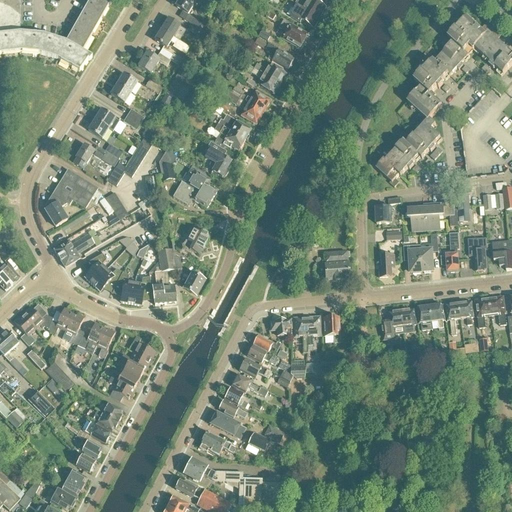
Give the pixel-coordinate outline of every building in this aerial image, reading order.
[(0,0),(0,56),(1,56),(20,54),(39,56),(58,62),(79,74),(88,62),(89,63),(92,60),(92,59),(82,53),(112,0),(90,0),(66,44),(43,37),(20,35),(19,0),(0,0)] [(195,4),(189,0),(180,0),(175,9),(187,16),(195,4)] [(298,1),(295,5),(318,19),(320,16),(321,15),(322,15),(325,11),(324,10),(325,9),(310,0),(309,0),(305,6),(304,5),(304,4),(298,1)] [(205,3),(202,8),(210,13),(213,8),(205,3)] [(318,19),(295,5),(292,10),(295,11),(290,19),(300,25),(301,23),(312,30),(313,28),(314,29),(317,24),(316,24),(317,22),(316,22),(318,19)] [(210,13),(202,8),(199,13),(207,18),(210,13)] [(265,19),(272,23),(275,18),(268,14),(265,19)] [(190,25),(191,26),(199,31),(202,26),(193,20),(190,25)] [(377,171),(391,184),(392,185),(396,181),(400,177),(401,178),(408,170),(410,172),(414,167),(413,166),(415,163),(416,164),(417,164),(421,160),(422,161),(430,153),(431,154),(436,150),(434,148),(436,145),(437,146),(438,146),(443,141),(432,132),(436,127),(430,122),(443,108),(435,101),(436,99),(432,95),(438,89),(439,91),(443,86),(442,85),(444,82),(445,83),(446,83),(457,71),(459,72),(463,67),(462,66),(464,63),(465,64),(466,64),(470,59),(469,58),(475,51),(491,65),(489,67),(494,71),(496,69),(498,72),(497,73),(497,75),(501,79),(511,67),(511,55),(497,42),(502,37),(488,24),(481,32),(468,20),(449,41),(453,44),(435,64),(434,62),(415,83),(422,90),(408,105),(428,123),(407,146),(404,143),(386,164),(385,162),(377,171)] [(168,21),(161,32),(173,40),(173,39),(180,29),(168,21)] [(282,41),(296,49),(295,51),(300,53),(304,46),(303,45),(307,38),(297,32),(298,31),(284,22),(282,24),(281,24),(278,29),(286,34),(282,41)] [(191,26),(187,31),(195,36),(199,31),(191,26)] [(202,40),(216,48),(222,39),(207,30),(202,40)] [(161,32),(154,43),(166,50),(170,44),(174,46),(173,49),(185,56),(189,49),(173,39),(173,40),(161,32)] [(257,37),(267,44),(271,38),(260,32),(257,37)] [(255,46),(264,51),(267,45),(258,40),(255,46)] [(276,57),(272,62),(288,72),(289,70),(290,70),(291,68),(291,66),(294,61),(268,46),(266,51),(276,57)] [(171,63),(169,62),(159,56),(156,60),(147,54),(141,63),(140,62),(138,66),(139,67),(138,69),(150,77),(158,64),(167,69),(171,63)] [(173,56),(169,62),(171,63),(178,68),(182,62),(173,56)] [(257,66),(254,71),(279,86),(282,81),(283,81),(285,79),(285,77),(285,76),(270,66),(266,72),(257,66)] [(482,71),(486,75),(490,71),(486,67),(482,71)] [(247,68),(244,72),(250,76),(251,75),(253,71),(247,68)] [(462,72),(466,76),(471,72),(466,68),(462,72)] [(279,86),(254,71),(253,71),(251,75),(261,81),(258,87),(273,96),(274,95),(275,94),(277,92),(277,90),(279,86)] [(124,76),(117,87),(131,95),(137,85),(124,76)] [(177,76),(174,81),(184,87),(187,81),(177,76)] [(246,85),(254,90),(257,86),(248,81),(246,85)] [(145,88),(159,97),(163,90),(149,82),(145,88)] [(176,100),(183,88),(173,82),(166,93),(176,100)] [(131,95),(117,87),(110,97),(124,106),(131,95)] [(442,91),(447,95),(451,90),(446,87),(442,91)] [(235,89),(231,96),(262,114),(265,109),(267,109),(269,106),(268,103),(269,103),(263,99),(263,98),(256,93),(251,102),(242,96),(243,94),(235,89)] [(262,114),(231,96),(223,91),(219,98),(244,113),(241,119),(249,123),(249,122),(255,125),(256,125),(258,125),(259,121),(259,119),(262,114)] [(159,109),(165,113),(172,102),(165,98),(159,109)] [(95,122),(109,131),(113,134),(120,123),(101,112),(95,122)] [(131,112),(127,118),(140,126),(144,120),(131,112)] [(140,126),(127,118),(123,124),(136,132),(140,126)] [(218,127),(230,134),(245,143),(245,141),(247,142),(250,138),(248,137),(251,132),(227,118),(223,124),(221,122),(218,127)] [(109,131),(95,122),(88,133),(102,141),(109,131)] [(230,134),(218,127),(215,132),(220,135),(216,143),(230,151),(232,148),(239,152),(245,143),(230,134)] [(146,132),(142,137),(145,139),(154,144),(157,139),(146,132)] [(201,141),(204,135),(197,132),(194,137),(201,141)] [(145,139),(142,143),(151,149),(154,144),(145,139)] [(142,143),(139,148),(148,153),(151,149),(142,143)] [(205,154),(208,155),(205,160),(216,167),(212,173),(224,181),(229,173),(226,172),(231,164),(222,158),(226,153),(211,144),(205,154)] [(109,156),(105,153),(97,148),(93,153),(84,147),(76,160),(77,160),(73,165),(83,171),(92,157),(100,162),(101,162),(104,164),(109,156)] [(109,147),(105,153),(109,156),(118,162),(122,155),(109,147)] [(139,148),(137,152),(145,158),(148,153),(139,148)] [(431,159),(435,163),(443,154),(439,150),(431,159)] [(137,152),(134,156),(143,162),(145,158),(137,152)] [(163,163),(169,167),(175,165),(178,160),(169,154),(163,163)] [(134,156),(131,161),(140,166),(143,162),(134,156)] [(131,161),(128,165),(137,171),(140,166),(131,161)] [(128,165),(125,170),(134,175),(137,171),(128,165)] [(159,169),(161,177),(174,174),(172,166),(159,169)] [(413,172),(418,176),(422,171),(417,168),(413,172)] [(116,170),(113,174),(122,180),(124,175),(123,174),(116,170)] [(125,170),(123,174),(124,175),(132,180),(134,175),(125,170)] [(192,178),(187,187),(212,202),(217,193),(205,185),(208,180),(191,170),(187,176),(192,178)] [(85,211),(98,191),(67,173),(68,174),(64,180),(63,180),(63,181),(58,189),(58,188),(57,189),(58,189),(53,197),(52,197),(54,198),(67,206),(69,208),(72,203),(85,211)] [(113,174),(110,178),(119,184),(122,180),(113,174)] [(174,174),(161,177),(163,183),(175,181),(174,174)] [(119,184),(110,178),(107,183),(116,188),(119,184)] [(392,185),(391,184),(390,185),(395,190),(400,185),(396,181),(392,185)] [(181,184),(181,185),(173,199),(188,208),(191,202),(206,211),(212,202),(187,187),(186,187),(181,184)] [(511,190),(503,192),(506,212),(511,211),(511,190)] [(105,201),(106,202),(108,205),(117,200),(114,195),(105,201)] [(458,196),(459,213),(470,212),(469,195),(458,196)] [(495,197),(495,198),(497,212),(504,211),(503,197),(495,197)] [(67,206),(54,198),(51,205),(53,207),(53,208),(54,209),(46,214),(56,231),(68,224),(62,212),(67,206)] [(483,198),(484,213),(492,212),(491,198),(483,198)] [(120,204),(117,200),(108,205),(111,210),(120,204)] [(123,208),(120,204),(111,210),(114,214),(123,208)] [(424,210),(408,211),(409,221),(412,221),(412,234),(441,233),(440,219),(450,219),(451,229),(458,228),(458,218),(455,218),(454,205),(424,207),(424,210)] [(114,214),(116,218),(125,213),(123,208),(114,214)] [(377,210),(377,226),(392,226),(391,209),(377,210)] [(116,218),(119,223),(128,217),(125,213),(116,218)] [(185,249),(199,257),(205,246),(206,247),(208,242),(207,237),(202,234),(202,235),(195,231),(185,249)] [(54,252),(60,261),(91,241),(89,237),(72,247),(69,243),(54,252)] [(427,253),(421,253),(422,274),(424,274),(424,275),(432,275),(432,274),(434,274),(432,255),(439,254),(438,237),(431,237),(432,247),(426,247),(427,253)] [(483,274),(484,273),(485,273),(485,271),(487,271),(485,253),(487,253),(487,240),(468,242),(469,259),(475,258),(476,274),(477,274),(479,275),(483,274)] [(91,241),(60,261),(65,270),(80,261),(78,256),(94,246),(91,241)] [(511,243),(492,245),(494,263),(499,262),(500,269),(506,269),(507,273),(511,272),(511,243)] [(150,247),(147,253),(157,251),(156,244),(150,247)] [(447,258),(441,258),(442,268),(448,267),(448,274),(450,274),(451,275),(454,275),(455,274),(459,273),(458,247),(452,247),(452,257),(447,258)] [(0,249),(0,255),(5,263),(10,260),(2,248),(0,249)] [(422,274),(421,253),(416,254),(415,250),(410,250),(411,275),(413,275),(413,276),(421,276),(421,274),(422,274)] [(172,252),(158,255),(159,264),(161,274),(165,307),(176,306),(174,287),(169,288),(167,274),(175,272),(172,252)] [(323,256),(326,284),(349,282),(347,254),(323,256)] [(102,256),(82,268),(88,277),(85,280),(92,288),(106,272),(101,267),(106,262),(102,256)] [(380,270),(380,280),(393,279),(392,271),(395,270),(395,257),(382,258),(383,270),(380,270)] [(0,264),(0,272),(13,287),(20,281),(7,266),(4,269),(0,264)] [(161,274),(159,264),(149,275),(154,274),(161,274)] [(13,287),(0,272),(0,287),(5,294),(13,287)] [(106,272),(92,288),(100,295),(103,291),(112,296),(122,275),(116,272),(111,277),(106,272)] [(165,307),(161,274),(154,274),(156,289),(152,289),(155,308),(165,307)] [(122,275),(112,296),(121,301),(120,305),(131,307),(134,286),(127,285),(129,278),(122,275)] [(184,291),(196,298),(204,283),(192,276),(184,291)] [(134,286),(131,307),(141,309),(142,304),(152,303),(150,280),(142,280),(141,287),(134,286)] [(504,300),(490,301),(492,318),(499,317),(500,328),(507,327),(504,300)] [(492,318),(490,301),(476,303),(479,331),(486,330),(485,319),(492,318)] [(465,304),(459,305),(461,321),(467,320),(468,328),(473,327),(472,320),(474,320),(472,305),(466,306),(465,304)] [(461,321),(459,305),(453,306),(453,307),(447,308),(448,323),(450,323),(452,338),(457,337),(455,322),(461,321)] [(443,307),(430,309),(432,324),(439,323),(439,331),(444,330),(443,323),(445,323),(443,307)] [(42,326),(47,332),(52,323),(53,321),(45,317),(44,314),(38,308),(33,312),(30,309),(24,315),(26,317),(24,319),(36,332),(42,326)] [(432,324),(430,309),(418,311),(420,326),(422,326),(423,333),(427,332),(427,325),(432,324)] [(58,330),(65,334),(73,318),(71,317),(72,314),(64,311),(57,325),(52,323),(47,332),(50,335),(55,337),(58,330)] [(408,312),(402,313),(405,336),(416,334),(415,327),(417,327),(415,312),(409,313),(408,312)] [(405,336),(402,313),(396,313),(396,315),(390,315),(391,330),(393,330),(394,337),(405,336)] [(69,344),(77,348),(83,337),(77,335),(84,320),(76,317),(75,319),(73,318),(65,334),(73,337),(69,344)] [(324,320),(325,339),(333,338),(333,345),(340,345),(339,331),(338,331),(337,320),(331,320),(330,318),(326,318),(325,320),(324,320)] [(30,337),(36,332),(24,319),(22,321),(20,319),(14,324),(25,336),(20,340),(29,349),(35,343),(30,337)] [(319,320),(307,321),(308,348),(312,348),(312,339),(320,338),(319,320)] [(308,348),(307,321),(294,322),(295,340),(303,339),(303,348),(303,355),(307,355),(308,348)] [(276,323),(276,324),(270,325),(271,333),(277,332),(278,339),(286,338),(291,337),(290,323),(285,323),(285,322),(276,323)] [(92,357),(96,348),(104,332),(101,331),(102,329),(95,326),(88,340),(83,337),(77,348),(85,352),(84,354),(92,357)] [(104,332),(96,348),(102,351),(98,358),(105,361),(108,354),(106,353),(115,335),(107,331),(106,334),(104,332)] [(0,354),(10,364),(18,373),(23,369),(15,360),(13,361),(8,356),(18,346),(5,332),(0,336),(0,354)] [(254,343),(255,345),(254,347),(268,354),(271,349),(277,353),(281,347),(277,345),(276,346),(269,343),(268,344),(258,339),(257,340),(256,341),(254,343)] [(137,348),(133,355),(149,364),(150,361),(152,362),(156,355),(139,346),(141,342),(136,340),(132,346),(137,348)] [(480,342),(482,354),(489,353),(487,341),(480,342)] [(449,346),(451,359),(458,358),(456,345),(449,346)] [(278,362),(253,348),(250,353),(249,354),(248,356),(248,357),(247,359),(261,366),(263,362),(275,368),(278,362)] [(46,368),(32,353),(27,357),(41,373),(46,368)] [(123,357),(121,361),(144,373),(144,374),(145,375),(149,367),(148,366),(149,364),(133,355),(130,361),(123,357)] [(126,369),(123,374),(139,383),(144,374),(144,373),(121,361),(119,365),(126,369)] [(239,373),(254,381),(257,376),(268,381),(271,375),(246,361),(243,367),(241,367),(239,370),(240,372),(239,373)] [(293,379),(290,377),(291,368),(281,363),(278,370),(283,373),(280,379),(290,385),(293,379)] [(45,373),(49,378),(58,369),(54,365),(45,373)] [(306,366),(305,371),(305,376),(314,376),(314,371),(315,371),(315,366),(306,366)] [(305,376),(305,371),(306,368),(291,368),(290,377),(293,379),(296,381),(304,381),(304,376),(305,376)] [(49,378),(54,382),(63,374),(58,369),(49,378)] [(54,382),(58,387),(67,378),(63,374),(54,382)] [(113,376),(111,380),(133,392),(134,392),(139,383),(123,374),(120,379),(113,376)] [(84,379),(89,385),(93,381),(88,375),(84,379)] [(231,388),(245,396),(248,391),(265,400),(268,394),(260,389),(260,391),(250,386),(251,384),(237,377),(234,383),(233,383),(232,385),(232,387),(231,388)] [(58,387),(62,391),(71,383),(67,378),(58,387)] [(133,392),(111,380),(108,384),(115,388),(110,399),(120,404),(123,399),(128,402),(130,399),(131,400),(135,393),(134,392),(133,392)] [(277,386),(287,391),(290,385),(280,380),(277,386)] [(66,397),(53,383),(46,388),(60,402),(66,397)] [(71,383),(62,391),(66,396),(75,387),(71,383)] [(225,400),(224,401),(245,412),(247,407),(259,413),(262,407),(250,400),(249,402),(243,399),(243,397),(230,390),(227,396),(226,396),(225,398),(225,400)] [(69,401),(58,414),(63,419),(74,406),(69,401)] [(50,410),(44,404),(37,412),(43,418),(50,410)] [(224,414),(223,417),(233,422),(235,417),(244,421),(247,416),(223,404),(222,405),(221,406),(220,408),(220,410),(219,412),(224,414)] [(108,406),(103,416),(118,425),(122,418),(121,418),(123,414),(108,406)] [(6,421),(16,431),(20,428),(21,430),(29,423),(17,411),(6,421)] [(118,425),(103,416),(95,412),(89,421),(97,425),(97,426),(112,434),(114,430),(115,431),(118,425)] [(246,430),(216,415),(210,427),(240,442),(245,431),(246,431),(246,430)] [(82,434),(105,447),(106,445),(107,445),(109,443),(108,441),(111,436),(96,428),(88,424),(82,434)] [(65,429),(77,438),(81,434),(68,425),(65,429)] [(268,440),(279,446),(284,436),(273,430),(268,440)] [(202,442),(202,443),(202,445),(202,446),(199,451),(206,455),(207,452),(218,458),(223,450),(228,453),(231,447),(226,444),(220,441),(221,440),(218,439),(217,440),(209,436),(208,435),(207,435),(205,438),(204,438),(204,439),(203,439),(203,440),(202,441),(202,442)] [(272,444),(254,435),(248,446),(264,455),(269,446),(271,447),(272,444)] [(81,447),(84,449),(82,454),(97,462),(98,460),(99,460),(100,458),(100,456),(103,451),(88,443),(87,443),(84,442),(81,447)] [(73,457),(76,452),(70,448),(67,452),(73,457)] [(76,468),(89,476),(90,474),(91,473),(93,471),(92,470),(95,465),(78,455),(76,460),(79,462),(76,468)] [(272,511),(286,496),(286,486),(262,485),(262,482),(242,481),(242,475),(218,474),(215,475),(191,462),(184,476),(192,480),(193,482),(197,484),(198,483),(200,484),(203,477),(214,483),(226,484),(226,485),(239,492),(239,498),(243,498),(242,511),(272,511)] [(0,473),(0,482),(17,499),(22,494),(0,473)] [(72,473),(67,483),(82,491),(87,481),(72,473)] [(205,511),(237,511),(237,510),(231,507),(198,489),(197,490),(181,481),(175,492),(190,500),(193,499),(199,502),(196,507),(205,511)] [(17,499),(0,482),(0,510),(3,508),(7,511),(10,511),(21,502),(17,499)] [(25,497),(33,501),(42,484),(38,482),(25,497)] [(82,491),(67,483),(62,492),(77,500),(82,491)] [(75,502),(60,494),(55,502),(53,501),(50,506),(57,509),(58,508),(65,511),(67,508),(70,510),(71,509),(72,508),(74,505),(74,503),(75,502)] [(169,502),(166,509),(172,511),(186,511),(187,511),(198,511),(173,498),(171,503),(169,502)]
